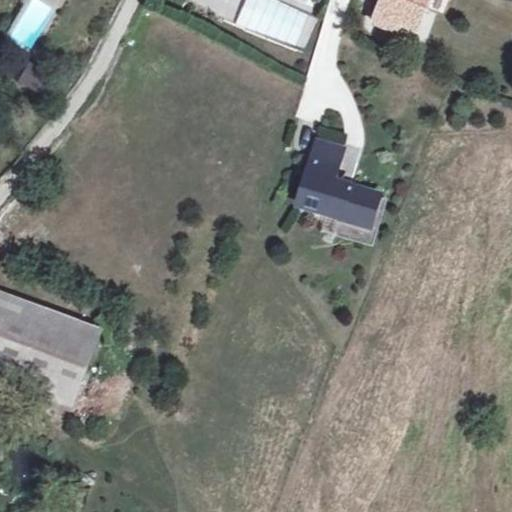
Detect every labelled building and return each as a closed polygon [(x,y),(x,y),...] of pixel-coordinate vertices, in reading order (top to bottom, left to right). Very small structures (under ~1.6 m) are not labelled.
[(386,0),(376,25),(388,30),(392,23),(418,34),(431,0),(386,0)] [(321,145),(315,161),(336,167),(341,151),(321,145)] [(315,161),(313,160),(299,204),(327,214),(340,218),(368,227),(377,198),(330,183),(336,167),(315,161)] [(340,218),(327,214),(321,230),(334,234),(340,218)] [(0,307),(0,368),(77,399),(98,347),(0,307)]
